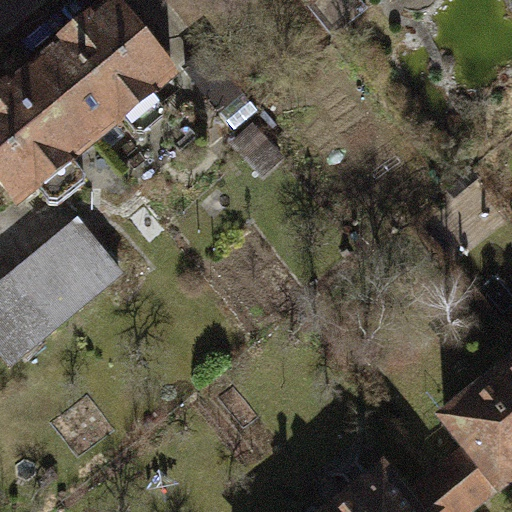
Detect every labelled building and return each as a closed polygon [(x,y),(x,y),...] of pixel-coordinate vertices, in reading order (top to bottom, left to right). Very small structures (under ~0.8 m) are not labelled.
[(185,72),(126,0),(117,0),(0,93),(0,174),(22,201),(185,72)] [(81,216),(0,283),(0,354),(14,372),(131,276),(81,216)] [(511,356),(441,412),(467,445),(504,493),(511,486),(511,356)] [(467,445),(412,489),(429,511),(479,511),(504,493),(467,445)] [(388,459),(320,511),(429,511),(412,489),(388,459)]
